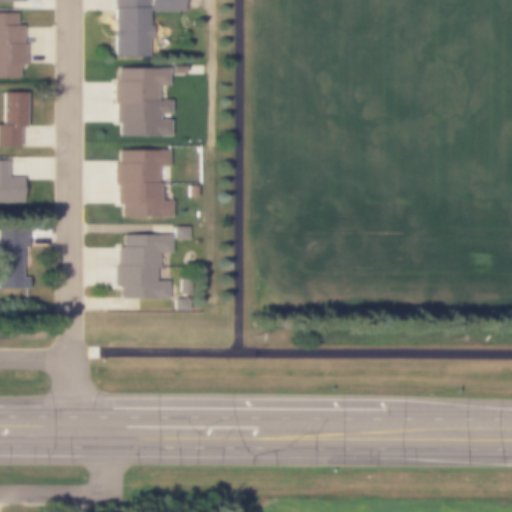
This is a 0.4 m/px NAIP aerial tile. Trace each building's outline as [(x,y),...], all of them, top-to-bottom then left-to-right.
[(108,0),(110,58),(145,57),(144,11),(179,11),(179,0),(108,0)] [(18,42),(18,24),(12,24),(12,11),(0,11),(0,78),(14,78),(14,65),(23,65),(23,42),(18,42)] [(113,65),(112,81),(110,81),(110,104),(114,105),(114,124),(121,124),(121,130),(163,131),(163,118),(155,118),(155,112),(166,112),(167,99),(155,99),(155,86),(166,86),(166,66),(113,65)] [(0,93),(22,93),(23,127),(15,127),(15,147),(0,147),(0,93)] [(109,144),(109,153),(104,153),(104,189),(111,189),(111,204),(119,204),(119,208),(113,208),(121,222),(171,221),(171,196),(159,196),(159,173),(172,173),(172,144),(109,144)] [(0,160),(3,160),(3,177),(19,177),(20,206),(0,206),(0,160)] [(185,185),(185,199),(196,199),(196,185),(185,185)] [(170,228),(170,236),(186,235),(186,227),(170,228)] [(0,229),(0,287),(25,288),(25,278),(17,277),(18,248),(23,248),(23,230),(0,229)] [(120,237),(120,243),(112,243),(112,263),(110,263),(110,285),(115,285),(115,298),(167,298),(166,277),(152,277),(152,249),(162,249),(162,237),(120,237)] [(172,297),(172,309),(186,308),(186,297),(172,297)]
